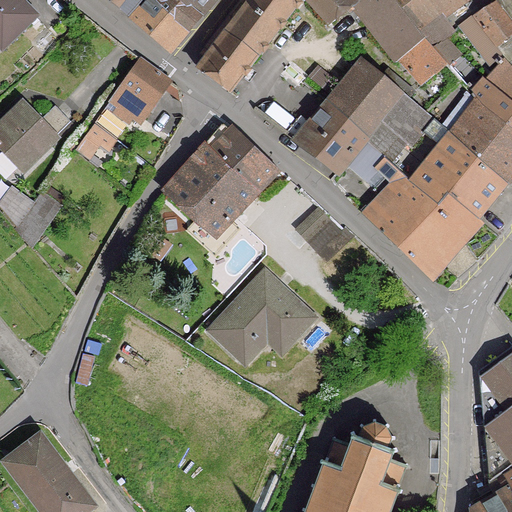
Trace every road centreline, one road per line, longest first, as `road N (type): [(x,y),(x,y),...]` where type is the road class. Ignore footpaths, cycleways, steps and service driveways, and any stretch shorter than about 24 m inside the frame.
road 1 (residential): [(469,313),(437,301),(333,200),(206,96)]
road 2 (residential): [(58,391),(60,358),(74,328),(206,96)]
road 3 (residential): [(455,511),(469,313)]
road 4 (residential): [(206,96),(86,0)]
road 5 (residential): [(134,511),(80,448),(58,391)]
